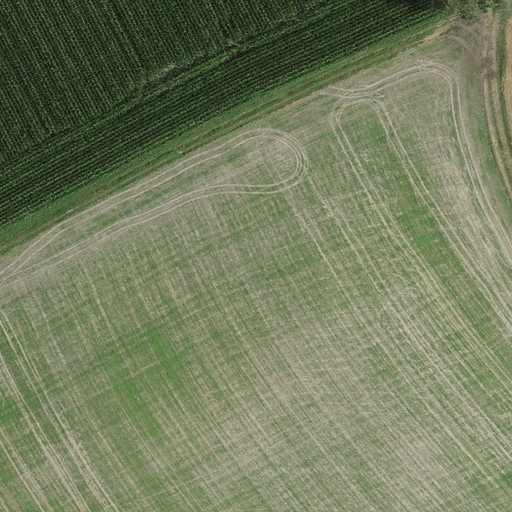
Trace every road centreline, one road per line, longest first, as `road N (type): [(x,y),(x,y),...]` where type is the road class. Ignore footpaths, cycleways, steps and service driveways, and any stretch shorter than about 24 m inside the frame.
road 1 (track): [(0,246),(489,0)]
road 2 (track): [(511,183),(489,101),(486,49),(497,0)]
